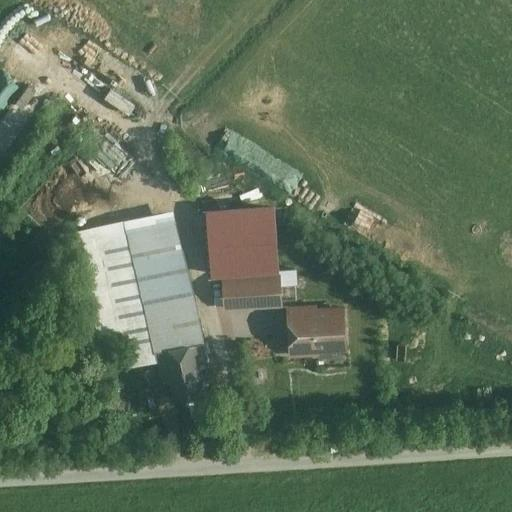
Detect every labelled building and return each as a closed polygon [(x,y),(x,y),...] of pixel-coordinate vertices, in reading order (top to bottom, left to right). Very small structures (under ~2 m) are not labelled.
[(21,0),(12,19),(59,43),(68,24),(21,0)] [(88,63),(97,40),(67,29),(58,52),(88,63)] [(23,85),(0,123),(0,171),(45,97),(23,85)] [(178,224),(79,246),(108,373),(161,361),(159,352),(204,342),(178,224)] [(288,304),(286,268),(222,272),(224,308),(288,304)] [(355,352),(353,302),(294,304),(297,355),(355,352)] [(215,391),(204,342),(159,352),(161,361),(170,401),(215,391)] [(189,419),(209,418),(208,398),(188,400),(189,419)]
